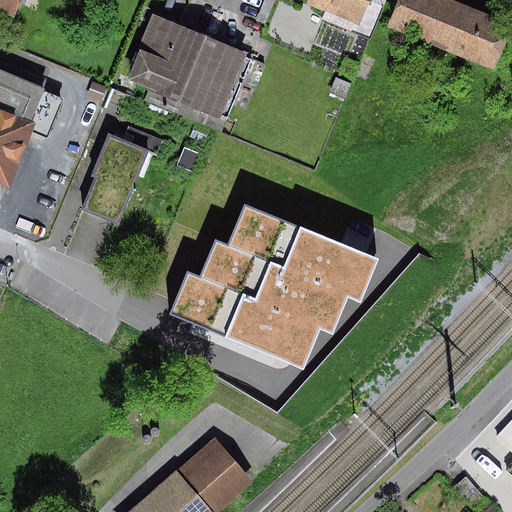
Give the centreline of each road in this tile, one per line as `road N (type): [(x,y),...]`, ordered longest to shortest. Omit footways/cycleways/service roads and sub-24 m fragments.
road 1 (residential): [(511,377),(371,511)]
road 2 (residential): [(0,240),(142,310)]
